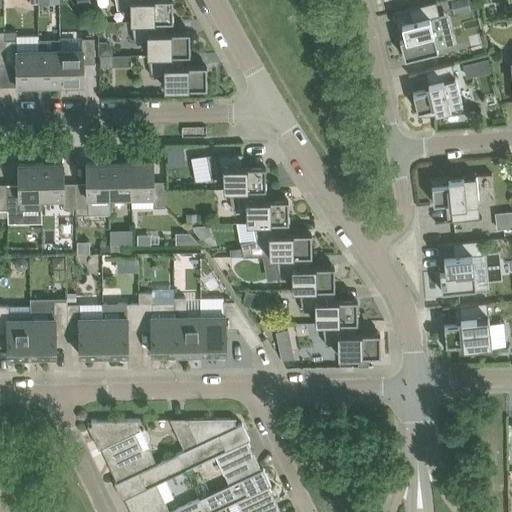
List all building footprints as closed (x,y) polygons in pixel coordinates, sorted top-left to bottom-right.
[(117,0),(119,9),(131,7),(131,20),(132,20),(132,19),(167,19),(174,19),(173,0),(161,0),(150,2),(150,0),(117,0)] [(453,0),(452,0),(455,13),(470,9),(467,0),(453,0)] [(409,7),(409,8),(412,20),(402,23),(406,36),(400,38),(405,57),(439,49),(431,17),(440,15),(436,1),(409,7)] [(167,35),(167,19),(132,19),(132,20),(136,43),(148,40),(148,53),(149,53),(148,53),(184,52),(184,53),(191,53),(190,31),(167,35)] [(17,33),(5,33),(5,64),(17,64),(18,84),(40,84),(39,48),(17,49),(17,33)] [(83,47),(61,48),(62,83),(84,83),(84,63),(95,62),(95,37),(83,37),(83,47)] [(39,38),(39,48),(40,84),(62,83),(61,48),(61,38),(39,38)] [(107,41),(99,41),(99,54),(112,54),(112,46),(107,41)] [(184,69),(184,53),(184,52),(148,53),(149,53),(153,76),(165,74),(165,87),(208,86),(207,65),(184,69)] [(101,66),(113,65),(113,54),(101,55),(101,66)] [(467,73),(492,70),(490,57),(465,60),(467,73)] [(453,62),(425,69),(409,73),(419,113),(418,113),(418,115),(465,111),(453,62)] [(463,62),(454,64),(459,83),(467,80),(463,62)] [(182,162),(181,146),(167,146),(168,163),(182,162)] [(266,187),(267,187),(266,164),(243,164),(243,152),(207,153),(212,177),(224,175),(224,188),(230,188),(230,187),(266,186),(266,187)] [(131,160),(109,161),(110,196),(132,196),(131,160)] [(153,160),(131,160),(132,196),(154,196),(154,206),(166,206),(166,180),(154,180),(153,160)] [(64,161),(41,162),(42,198),(64,197),(64,208),(76,207),(76,182),(64,182),(64,161)] [(88,182),(76,182),(76,207),(76,213),(110,212),(110,196),(109,161),(87,161),(88,182)] [(41,198),(42,198),(41,162),(19,162),(19,183),(8,183),(8,209),(41,208),(41,198)] [(434,202),(446,201),(451,201),(453,220),(481,217),(477,173),(430,177),(430,178),(432,178),(434,202)] [(230,187),(230,188),(235,210),(247,208),(247,221),(253,221),(253,220),(289,220),(290,220),(289,198),(266,198),(266,187),(266,186),(230,187)] [(8,209),(0,208),(0,216),(8,216),(8,209)] [(511,210),(496,212),(498,228),(511,226),(511,210)] [(186,212),(186,222),(197,222),(197,212),(186,212)] [(242,247),(244,255),(276,254),(312,253),(312,254),(312,230),(289,231),(289,220),(253,220),(253,221),(257,239),(241,242),(242,247)] [(477,221),(461,222),(461,232),(477,231),(477,221)] [(133,240),(132,226),(111,227),(112,241),(133,240)] [(176,243),(199,243),(199,241),(190,232),(176,232),(176,243)] [(481,239),(454,241),(455,255),(444,256),(446,270),(440,270),(442,290),(476,287),(473,254),(483,253),(481,239)] [(123,252),(123,243),(111,243),(111,252),(123,252)] [(244,255),(242,247),(230,248),(231,255),(244,255)] [(276,254),(280,277),(292,275),(293,288),(299,288),(299,287),(335,286),(335,287),(334,264),(312,264),(312,254),(312,253),(276,254)] [(53,263),(58,267),(65,267),(65,255),(52,255),(53,263)] [(130,257),(130,271),(139,270),(139,257),(130,257)] [(299,287),(299,288),(303,310),(315,308),(315,321),(322,321),(322,320),(357,320),(358,320),(358,297),(335,298),(335,287),(335,286),(299,287)] [(176,352),(176,314),(175,314),(175,301),(152,301),(152,290),(139,290),(140,301),(140,329),(152,328),(152,353),(158,353),(176,356),(176,355),(176,352)] [(244,303),(257,305),(259,292),(247,290),(244,303)] [(77,291),(68,292),(68,302),(77,301),(77,291)] [(56,330),(68,330),(67,303),(67,296),(31,297),(32,317),(32,355),(37,355),(55,358),(55,357),(55,355),(57,355),(56,330)] [(199,352),(202,352),(202,314),(186,314),(186,296),(175,296),(175,301),(175,314),(176,314),(176,352),(177,352),(177,349),(182,349),(182,351),(181,352),(199,355),(199,354),(199,352)] [(201,296),(202,314),(202,352),(207,352),(225,355),(225,354),(225,352),(226,351),(226,327),(238,327),(238,315),(243,311),(235,300),(223,300),(223,296),(201,296)] [(128,329),(140,329),(140,301),(138,302),(126,302),(104,302),(104,315),(104,354),(109,354),(127,357),(127,356),(127,355),(127,353),(128,353),(128,329)] [(488,301),(454,304),(443,305),(447,348),(492,347),(488,301)] [(104,354),(104,315),(81,316),(81,303),(67,303),(68,330),(80,330),(80,354),(86,354),(104,357),(104,356),(104,354)] [(9,304),(0,304),(0,331),(8,331),(8,355),(14,355),(32,358),(32,357),(32,355),(32,317),(9,317),(9,304)] [(252,347),(262,340),(243,311),(238,315),(238,327),(252,347)] [(322,320),(322,321),(326,344),(338,341),(338,354),(381,354),(381,331),(357,331),(357,320),(322,320)] [(277,330),(279,345),(291,342),(289,328),(277,330)] [(186,449),(179,452),(187,468),(216,454),(230,483),(255,471),(251,463),(255,461),(252,453),(254,452),(253,450),(248,439),(251,438),(247,431),(243,422),(237,425),(236,422),(236,416),(190,417),(190,423),(199,443),(186,449)] [(185,420),(175,424),(186,449),(199,443),(190,423),(190,417),(186,417),(185,417),(185,420)] [(92,423),(89,424),(100,447),(102,446),(104,445),(109,455),(106,456),(118,480),(118,481),(157,463),(150,446),(144,449),(135,431),(141,428),(140,426),(140,418),(92,419),(92,423)] [(118,480),(115,481),(123,498),(125,497),(131,509),(134,508),(135,511),(167,511),(171,511),(166,500),(157,482),(165,478),(187,468),(179,452),(157,463),(118,481),(118,480)] [(230,483),(200,497),(201,497),(207,511),(210,511),(228,504),(238,499),(243,511),(274,511),(272,508),(277,506),(273,498),(275,497),(269,485),(272,483),(264,467),(262,468),(255,471),(230,483)] [(207,511),(201,497),(200,497),(171,511),(167,511),(207,511)]
